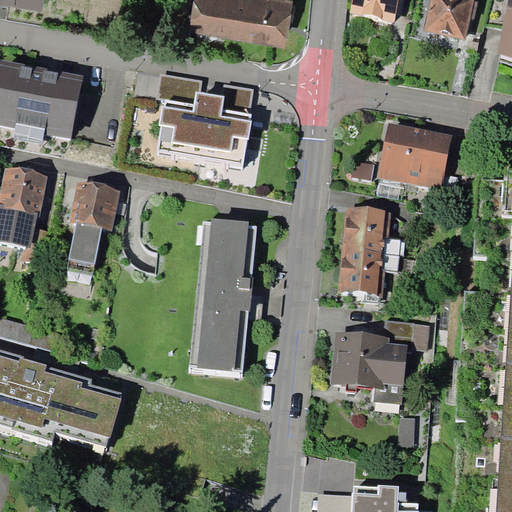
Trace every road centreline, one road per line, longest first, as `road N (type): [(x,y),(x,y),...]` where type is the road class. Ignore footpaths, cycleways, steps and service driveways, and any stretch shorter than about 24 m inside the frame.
road 1 (residential): [(325,86),(284,511)]
road 2 (residential): [(325,86),(0,36)]
road 3 (residential): [(511,120),(325,86)]
